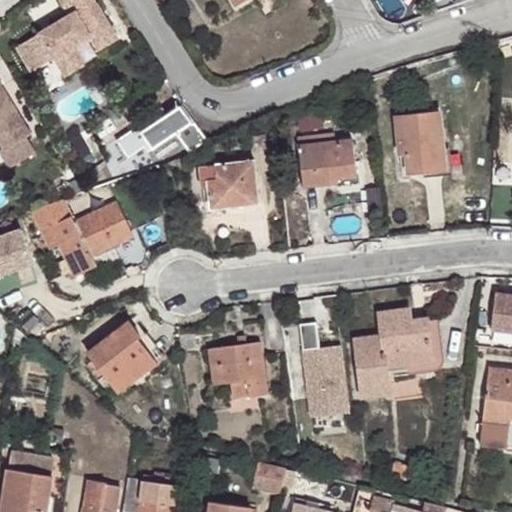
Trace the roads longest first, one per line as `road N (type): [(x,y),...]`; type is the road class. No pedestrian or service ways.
road 1 (residential): [(511,254),(188,288)]
road 2 (residential): [(374,54),(216,107),(138,0)]
road 3 (residential): [(511,16),(374,54)]
